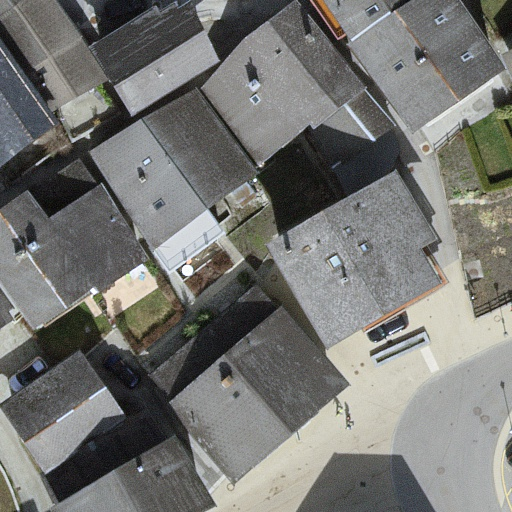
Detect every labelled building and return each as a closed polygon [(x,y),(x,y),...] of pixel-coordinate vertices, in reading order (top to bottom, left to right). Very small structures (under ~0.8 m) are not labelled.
[(46,0),(0,0),(0,36),(62,118),(113,90),(46,0)] [(329,0),(419,126),(505,70),(497,55),(459,0),(329,0)] [(181,3),(97,51),(143,121),(233,68),(181,3)] [(299,10),(233,68),(205,96),(265,176),(379,95),(299,10)] [(0,36),(0,183),(74,134),(62,118),(0,36)] [(511,47),(497,55),(505,70),(511,82),(511,47)] [(94,155),(156,249),(265,176),(205,96),(94,155)] [(79,167),(0,218),(0,266),(48,331),(159,262),(79,167)] [(392,167),(268,237),(323,335),(435,272),(413,233),(425,226),(392,167)] [(151,373),(233,471),(339,377),(254,281),(151,373)] [(0,340),(24,321),(0,289),(0,340)] [(77,349),(0,401),(44,464),(120,412),(77,349)] [(147,402),(42,470),(61,511),(169,511),(203,495),(147,402)]
